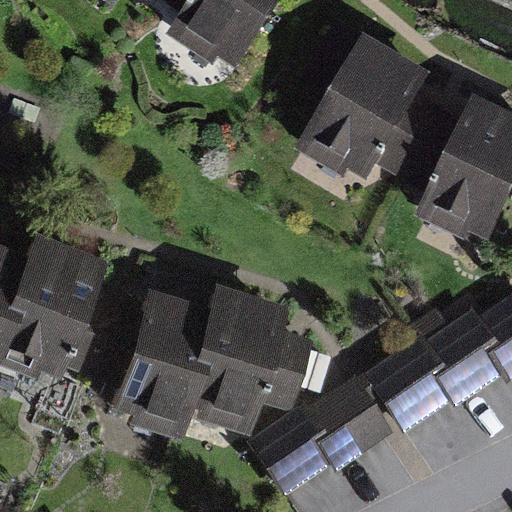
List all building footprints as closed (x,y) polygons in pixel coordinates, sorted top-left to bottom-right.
[(152,0),(177,19),(190,0),(152,0)] [(281,0),(190,0),(177,19),(164,39),(213,72),(220,61),(234,70),(281,0)] [(315,54),(343,70),(363,36),(337,20),(315,54)] [(429,73),(363,36),(343,70),(296,154),(347,183),(354,172),(368,180),(376,166),(417,93),(429,73)] [(464,118),(417,93),(376,166),(427,193),(464,118)] [(511,191),(511,116),(473,98),(464,118),(427,193),(414,221),(467,247),(472,235),(487,242),(511,191)] [(33,372),(54,379),(65,352),(89,290),(100,261),(29,232),(21,254),(0,303),(0,307),(13,313),(0,343),(0,367),(30,380),(33,372)] [(0,343),(13,313),(0,307),(0,303),(21,254),(0,246),(0,343)] [(182,417),(242,436),(253,404),(287,411),(309,341),(276,331),(282,308),(208,285),(201,306),(185,358),(201,363),(182,417)] [(201,306),(140,287),(133,308),(114,371),(103,408),(125,414),(122,424),(176,439),(182,417),(201,363),(185,358),(201,306)] [(133,308),(89,290),(65,352),(114,371),(133,308)] [(413,338),(360,372),(369,386),(399,433),(446,401),(451,408),(498,376),(503,383),(511,377),(511,290),(475,318),(468,308),(446,325),(435,309),(406,326),(413,338)] [(369,386),(360,372),(351,378),(360,391),(369,386)] [(300,404),(244,443),(280,495),(326,465),(333,471),(388,432),(360,391),(351,378),(350,377),(304,410),(300,404)]
